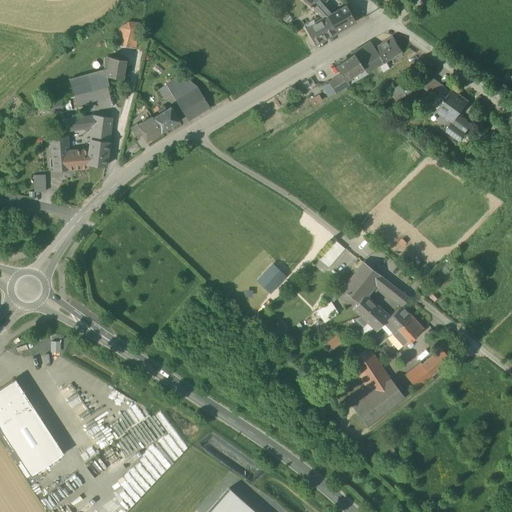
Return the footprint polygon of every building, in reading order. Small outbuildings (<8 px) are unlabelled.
[(302,0),(313,8),(322,18),(323,19),(326,17),(326,16),(331,13),(322,4),(325,0),(302,0)] [(326,16),(326,17),(335,33),(355,22),(346,5),(331,13),(326,16)] [(314,44),(335,33),(326,17),(323,19),(322,18),(305,28),(314,44)] [(116,45),(135,49),(141,24),(129,22),(120,29),(116,45)] [(375,49),(384,63),(385,62),(402,51),(393,37),(375,49)] [(354,55),(363,68),(367,74),(379,66),(384,63),(375,49),(370,42),(366,44),(352,52),(354,55)] [(342,75),(346,80),(363,68),(354,55),(337,67),(342,75)] [(106,76),(122,79),(125,60),(109,57),(108,61),(107,69),(106,76)] [(389,68),(385,62),(384,63),(379,66),(383,73),(389,68)] [(368,75),(367,74),(363,68),(346,80),(348,84),(349,86),(368,75)] [(69,80),(74,96),(80,94),(106,87),(109,86),(106,76),(107,69),(105,70),(98,72),(99,70),(96,69),(96,72),(69,80)] [(171,94),(188,121),(210,108),(201,94),(197,87),(182,75),(164,87),(169,95),(171,94)] [(336,93),(348,84),(346,80),(342,75),(330,83),(336,93)] [(392,94),(396,100),(417,88),(411,78),(407,81),(409,85),(392,94)] [(424,89),(436,97),(443,87),(432,78),(424,89)] [(409,85),(407,81),(390,90),(392,94),(409,85)] [(336,93),(330,83),(329,82),(321,88),(328,98),(336,93)] [(109,96),(106,87),(80,94),(83,103),(109,96)] [(158,90),(164,99),(169,95),(164,87),(158,90)] [(452,122),(453,122),(458,115),(467,102),(451,91),(438,109),(449,117),(447,119),(452,122)] [(83,103),(80,94),(74,96),(77,105),(83,103)] [(318,95),(310,100),(313,106),(322,101),(318,95)] [(41,104),(44,114),(62,109),(60,99),(41,104)] [(158,115),(152,118),(161,132),(179,121),(170,107),(166,110),(164,107),(156,112),(158,115)] [(436,110),(447,119),(449,117),(438,109),(436,110)] [(65,132),(92,128),(94,115),(64,119),(65,132)] [(111,117),(94,115),(92,128),(109,130),(111,117)] [(445,131),(459,141),(471,125),(458,115),(453,122),(452,122),(445,131)] [(152,138),(161,132),(152,118),(151,117),(137,125),(137,126),(143,135),(145,139),(151,136),(152,138)] [(130,128),(136,139),(143,135),(137,126),(137,125),(136,124),(130,128)] [(108,142),(109,130),(92,128),(91,140),(108,142)] [(88,168),(88,164),(90,149),(67,151),(66,136),(51,138),(53,171),(88,168)] [(91,140),(90,149),(88,164),(104,166),(108,142),(91,140)] [(34,175),(35,192),(45,192),(44,175),(34,175)] [(317,258),(327,268),(344,251),(334,241),(317,258)] [(365,295),(375,282),(380,275),(364,262),(342,290),(358,303),(365,295)] [(375,282),(389,294),(395,287),(380,275),(375,282)] [(389,294),(396,299),(402,293),(395,287),(389,294)] [(409,298),(402,293),(396,299),(403,305),(409,298)] [(389,317),(365,295),(358,303),(353,309),(377,331),(385,323),(384,322),(389,317)] [(318,311),(325,322),(337,314),(330,303),(318,311)] [(385,323),(393,333),(411,317),(401,306),(389,317),(384,322),(385,323)] [(423,329),(411,317),(393,333),(392,334),(398,340),(393,344),(399,350),(403,346),(404,347),(423,329)] [(328,343),(332,350),(343,341),(339,335),(328,343)] [(50,342),(51,353),(60,352),(59,342),(50,342)] [(366,386),(370,393),(389,379),(369,348),(349,360),(366,386)] [(421,365),(431,376),(450,359),(440,348),(421,365)] [(49,351),(32,352),(33,364),(49,363),(49,351)] [(416,388),(431,376),(421,365),(406,377),(416,388)] [(390,378),(389,379),(370,393),(352,406),(366,425),(405,397),(390,378)] [(15,379),(0,388),(0,428),(30,476),(63,454),(15,379)] [(353,387),(356,391),(363,385),(361,381),(353,387)] [(370,393),(366,386),(347,400),(352,406),(370,393)] [(255,511),(229,488),(208,511),(255,511)]
